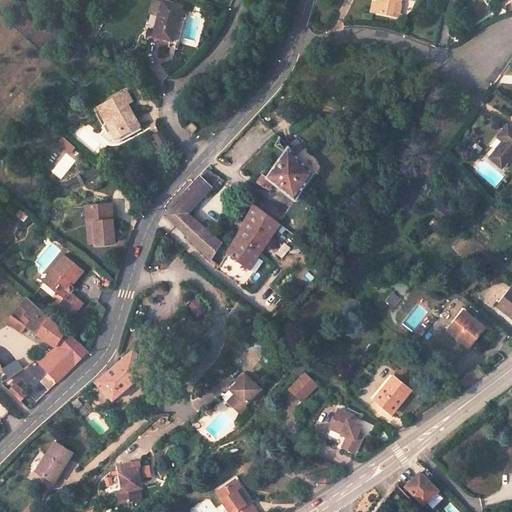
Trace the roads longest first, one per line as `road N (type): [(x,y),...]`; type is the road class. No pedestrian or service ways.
road 1 (residential): [(294,46),(366,34),(461,70),(511,35)]
road 2 (unclassified): [(0,456),(103,353),(130,275)]
road 3 (secondary): [(511,367),(340,495)]
road 4 (residential): [(130,275),(188,275),(208,288),(218,308),(214,341),(171,401)]
road 5 (residential): [(203,157),(182,139),(169,106),(222,43),(240,0)]
road 6 (unclassified): [(203,157),(276,81),(294,46)]
road 7 (unclassified): [(130,275),(154,215),(203,157)]
